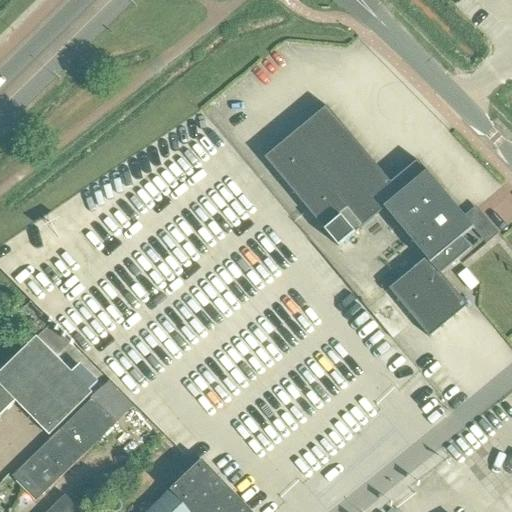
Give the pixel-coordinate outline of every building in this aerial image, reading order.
[(328,108),(265,160),(339,249),(382,213),(424,263),(390,291),(430,339),(468,307),(442,275),(472,250),(463,239),(475,229),(465,218),(419,162),(391,185),(328,108)] [(52,324),(31,304),(20,314),(31,325),(32,324),(42,334),(52,324)] [(39,338),(37,340),(0,376),(0,418),(17,402),(50,436),(94,394),(91,391),(99,383),(82,366),(74,374),(39,338)] [(37,504),(117,425),(93,400),(12,478),(37,504)] [(250,511),(203,463),(153,511),(154,511),(250,511)] [(81,511),(66,496),(49,511),(81,511)]
